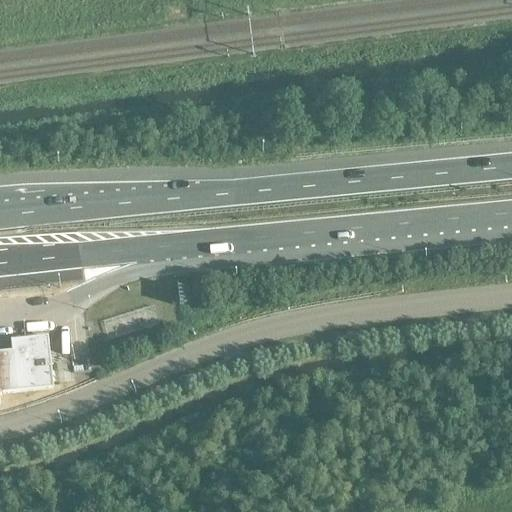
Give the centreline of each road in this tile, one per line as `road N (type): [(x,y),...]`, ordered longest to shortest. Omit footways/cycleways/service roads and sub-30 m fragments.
road 1 (secondary): [(0,427),(265,330),(511,296)]
road 2 (primary): [(454,172),(0,216)]
road 3 (primary): [(134,248),(511,212)]
road 4 (primary): [(0,263),(134,248)]
